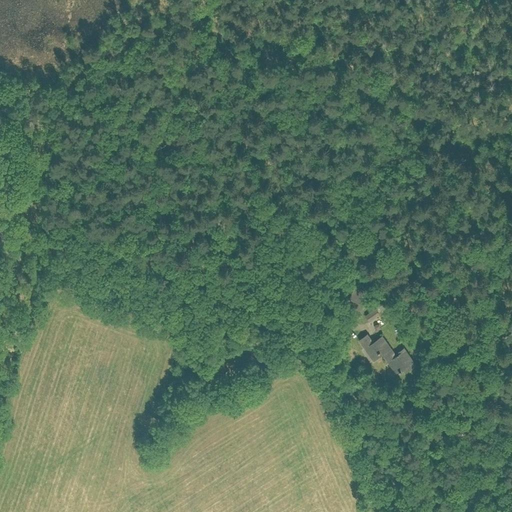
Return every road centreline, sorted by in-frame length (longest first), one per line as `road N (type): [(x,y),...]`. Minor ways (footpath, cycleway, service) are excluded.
road 1 (track): [(511,112),(496,136),(156,6)]
road 2 (track): [(354,324),(323,311),(302,331),(386,511)]
